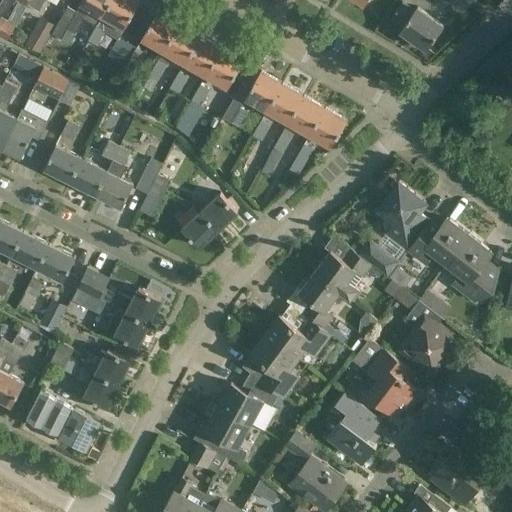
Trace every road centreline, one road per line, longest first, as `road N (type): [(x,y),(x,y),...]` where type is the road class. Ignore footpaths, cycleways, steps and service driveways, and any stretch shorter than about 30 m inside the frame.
road 1 (residential): [(0,194),(219,304)]
road 2 (residential): [(219,304),(241,274),(395,135)]
road 3 (residential): [(102,511),(186,344),(208,328),(219,304)]
road 4 (residential): [(411,113),(208,0)]
road 5 (residential): [(348,511),(453,380),(478,375),(511,383)]
road 6 (residential): [(511,222),(395,135)]
road 7 (residential): [(411,113),(511,11)]
